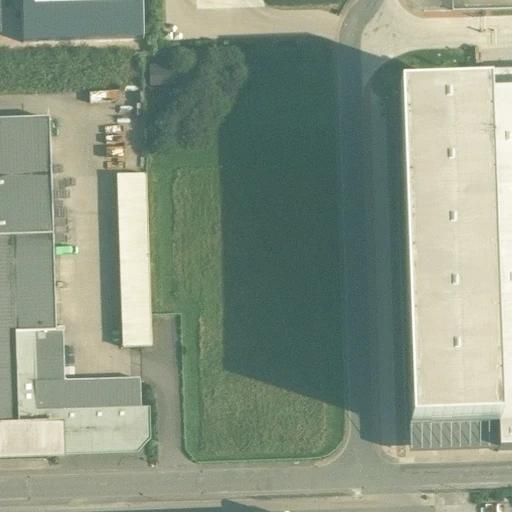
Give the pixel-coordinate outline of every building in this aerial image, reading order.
[(138,0),(22,0),(24,43),(140,39),(138,0)] [(179,85),(179,65),(155,65),(155,85),(179,85)] [(511,452),(511,72),(486,74),(487,93),(396,96),(409,456),(511,452)] [(35,413),(139,410),(139,381),(63,384),(61,334),(54,334),(48,120),(0,121),(0,458),(36,458),(35,413)] [(144,176),(116,177),(121,349),(150,348),(144,176)] [(139,410),(35,413),(36,458),(58,457),(58,449),(64,443),(72,443),(78,448),(84,441),(91,448),(98,441),(105,447),(112,440),(119,447),(125,440),(132,447),(140,438),(135,433),(140,428),(135,423),(140,418),(139,410)]
